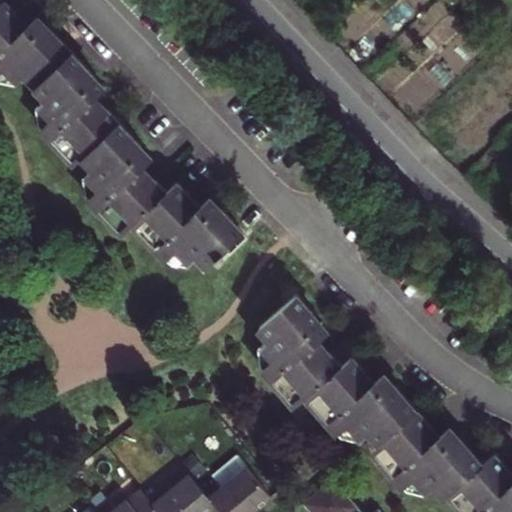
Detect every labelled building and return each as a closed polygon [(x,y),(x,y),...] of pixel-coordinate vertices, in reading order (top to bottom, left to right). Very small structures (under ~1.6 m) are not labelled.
[(203,255),(214,268),(224,259),(226,261),(234,255),(231,251),(248,237),(223,211),(212,199),(201,209),(178,185),(167,195),(144,171),(155,160),(138,142),(97,100),(107,90),(93,75),(59,40),(38,18),(28,27),(4,1),(0,5),(0,76),(8,68),(22,83),(28,77),(48,97),(42,103),(56,116),(45,127),(79,162),(88,155),(98,165),(91,172),(105,186),(94,196),(127,233),(137,224),(172,259),(182,249),(195,263),(203,255)] [(511,511),(511,472),(493,451),(480,461),(449,424),(439,432),(429,421),(394,382),(383,370),(374,378),(350,350),(338,360),(317,335),(328,325),(312,307),(295,288),(259,319),(270,332),(262,339),(274,355),(265,363),(297,401),(307,392),(339,431),(352,420),(363,433),(371,426),(380,437),(372,444),(404,482),(415,473),(427,488),(435,481),(446,492),(450,488),(469,511),(511,511)] [(213,504),(218,511),(238,511),(254,511),(272,497),(237,455),(212,476),(215,481),(202,492),(213,504)] [(203,511),(213,504),(202,492),(188,474),(164,495),(158,488),(146,498),(157,511),(203,511)] [(355,511),(332,482),(303,506),(307,511),(355,511)] [(157,511),(146,498),(138,488),(115,507),(100,489),(87,500),(96,511),(157,511)]
